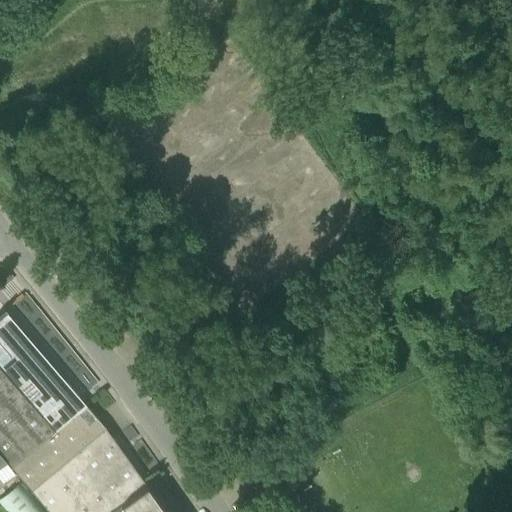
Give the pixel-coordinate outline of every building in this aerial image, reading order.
[(0,454),(6,462),(31,490),(106,427),(98,419),(89,426),(78,412),(86,404),(38,348),(4,309),(0,312),(0,454)] [(98,419),(86,404),(78,412),(89,426),(98,419)] [(107,511),(146,483),(106,427),(31,490),(48,509),(50,511),(107,511)] [(0,504),(7,511),(47,511),(19,481),(0,497),(0,504)] [(166,511),(146,483),(107,511),(166,511)]
